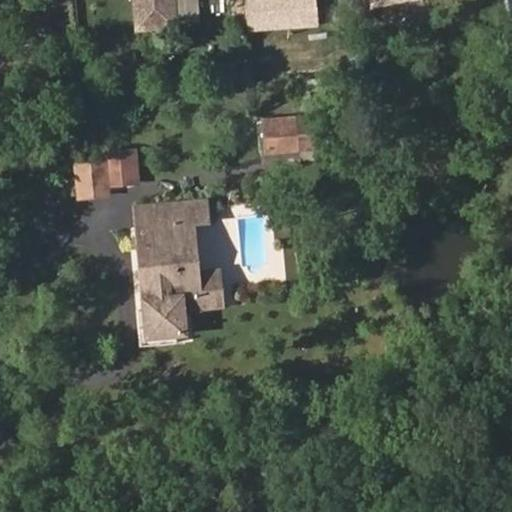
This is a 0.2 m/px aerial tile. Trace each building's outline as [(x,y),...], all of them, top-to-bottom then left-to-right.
[(175,25),(172,0),(135,0),(138,28),(175,25)] [(265,22),(263,0),(249,0),(252,24),(265,22)] [(333,16),(331,0),(263,0),(265,22),(333,16)] [(272,43),(257,45),(260,67),(274,65),(272,43)] [(300,148),(296,118),(283,119),(285,137),(277,138),(279,150),(300,148)] [(285,137),(283,119),(261,121),(265,151),(279,150),(277,138),(285,137)] [(108,194),(105,165),(76,168),(79,197),(108,194)] [(196,273),(192,222),(207,221),(206,203),(143,209),(145,226),(137,227),(139,249),(149,248),(153,298),(217,292),(216,271),(196,273)] [(219,306),(217,292),(153,298),(149,248),(139,249),(145,313),(219,306)] [(286,488),(277,453),(268,456),(277,490),(286,488)] [(277,490),(268,456),(239,463),(248,498),(277,490)]
